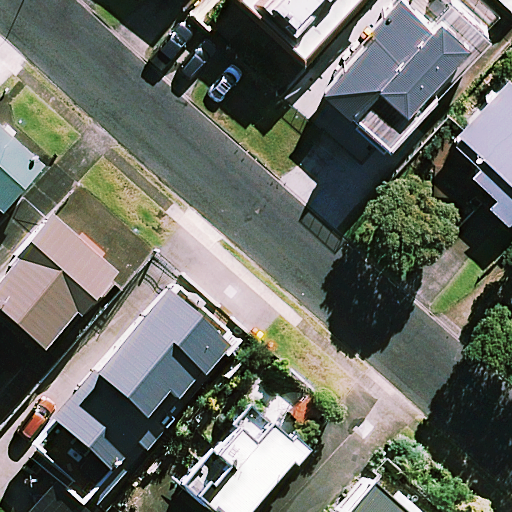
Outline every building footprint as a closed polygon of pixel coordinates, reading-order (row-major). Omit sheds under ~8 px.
[(259,0),(308,45),(348,0),(259,0)] [(472,39),(426,0),(396,0),(333,75),(395,128),(472,39)] [(476,171),(494,187),(486,196),(511,219),(511,73),(509,70),(451,136),(482,164),(476,171)] [(0,127),(0,211),(6,217),(48,171),(0,127)] [(125,276),(55,213),(16,255),(23,262),(0,286),(0,311),(43,351),(79,313),(85,319),(125,276)] [(167,296),(53,420),(111,472),(225,349),(167,296)] [(189,482),(221,511),(245,511),(291,463),(294,466),(309,451),(294,437),(290,442),(255,410),(189,482)] [(405,511),(371,480),(341,511),(405,511)]
